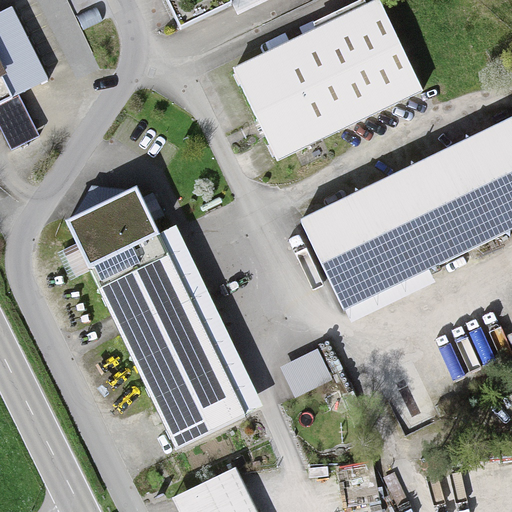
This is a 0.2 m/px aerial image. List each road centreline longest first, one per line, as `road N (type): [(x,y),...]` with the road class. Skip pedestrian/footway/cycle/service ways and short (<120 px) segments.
road 1 (unknown): [(251,221),(262,372),(316,511)]
road 2 (unknown): [(119,29),(187,84),(251,221)]
road 3 (unknown): [(251,221),(222,219),(158,155),(73,129)]
road 4 (secondary): [(0,346),(83,511)]
